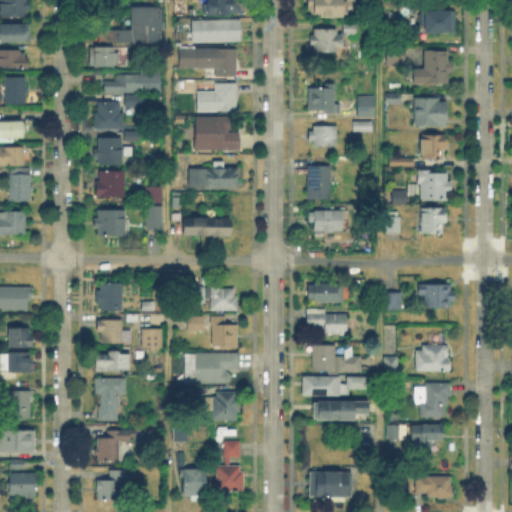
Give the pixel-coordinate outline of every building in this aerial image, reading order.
[(0,0),(29,0),(29,10),(26,10),(26,16),(0,16),(0,0)] [(187,0),(187,16),(175,16),(175,0),(187,0)] [(240,0),(240,14),(227,14),(227,18),(216,18),(216,14),(208,14),(208,0),(240,0)] [(342,0),(342,3),(348,3),(348,16),(342,16),(342,18),(310,18),(310,16),(306,16),(306,5),(310,5),(310,0),(342,0)] [(131,42),(100,42),(100,28),(131,28),(131,5),(163,5),(162,42),(131,42)] [(456,25),(456,33),(424,33),(424,25),(419,25),(420,13),(456,13),(456,25)] [(235,43),(192,43),(192,22),(235,22),(235,43)] [(357,38),(344,38),(344,24),(357,24),(357,38)] [(25,45),(0,45),(0,25),(30,25),(30,43),(25,43),(25,45)] [(336,29),(336,35),(343,35),(343,47),(336,47),(337,47),(337,53),(313,53),(313,50),(312,50),(312,46),(310,46),(310,35),(312,35),(312,29),(336,29)] [(112,62),(112,67),(98,67),(98,62),(90,62),(90,45),(118,45),(117,62),(112,62)] [(404,65),(386,65),(386,48),(404,48),(404,65)] [(0,51),(22,51),(22,52),(26,52),(26,57),(30,57),(30,70),(6,70),(6,66),(0,66),(0,51)] [(237,69),(237,78),(217,78),(217,69),(180,69),(180,51),(237,51),(237,69)] [(448,52),(448,62),(452,62),(451,76),(448,76),(448,83),(414,83),(414,71),(422,71),(422,52),(448,52)] [(147,92),(105,92),(105,81),(117,81),(117,74),(160,74),(160,89),(147,89),(147,92)] [(26,106),(5,106),(5,76),(26,76),(26,106)] [(205,113),(198,113),(199,93),(205,93),(205,86),(223,86),(223,85),(236,85),(236,113),(205,113)] [(335,86),(335,103),(339,103),(339,115),(322,115),(322,110),(309,110),(309,86),(335,86)] [(382,91),(397,91),(397,101),(382,101),(382,91)] [(147,106),(126,106),(126,94),(147,94),(147,106)] [(373,117),(358,117),(358,99),(373,99),(373,117)] [(438,100),(438,104),(446,104),(446,127),(428,127),(428,129),(415,129),(415,127),(414,127),(414,100),(438,100)] [(118,101),(118,113),(123,113),(123,129),(96,128),(96,101),(118,101)] [(0,119),(21,119),(21,124),(28,124),(28,138),(12,138),(12,142),(0,142),(0,119)] [(231,119),(231,133),(240,134),(240,151),(196,151),(196,119),(231,119)] [(350,120),(350,129),(369,129),(369,119),(350,120)] [(371,133),(355,133),(355,124),(371,124),(371,133)] [(337,126),(337,147),(314,146),(314,138),(309,138),(309,131),(314,131),(314,126),(337,126)] [(139,140),(126,140),(126,131),(139,131),(139,140)] [(444,144),(444,162),(423,162),(423,155),(419,155),(419,144),(423,144),(423,136),(449,137),(449,144),(444,144)] [(123,137),(123,145),(132,145),(132,156),(123,156),(123,162),(97,162),(97,149),(98,149),(98,137),(123,137)] [(25,163),(0,163),(0,146),(25,146),(25,163)] [(397,157),(397,160),(413,160),(413,169),(388,168),(388,157),(397,157)] [(184,186),(184,166),(235,166),(235,186),(184,186)] [(330,167),(330,179),(336,179),(336,187),(330,187),(330,200),(307,200),(308,167),(330,167)] [(32,201),(10,201),(10,170),(32,170),(32,201)] [(98,196),(94,196),(94,181),(98,181),(98,173),(126,173),(126,197),(98,196)] [(420,199),(420,176),(447,176),(447,183),(452,183),(452,196),(447,196),(447,202),(421,202),(421,199),(420,199)] [(142,203),(142,186),(162,186),(162,203),(142,203)] [(406,204),(392,204),(392,191),(406,191),(406,204)] [(173,211),(173,193),(181,193),(181,211),(173,211)] [(147,231),(147,207),(163,207),(163,231),(147,231)] [(443,233),(423,233),(423,210),(443,210),(443,233)] [(123,211),(123,234),(97,234),(97,229),(95,229),(95,216),(97,216),(97,211),(123,211)] [(312,212),(341,212),(341,234),(324,234),(323,237),(314,237),(314,235),(312,235),(312,226),(306,226),(306,216),(312,216),(312,212)] [(399,233),(387,233),(387,213),(399,213),(399,233)] [(24,234),(0,233),(0,214),(24,214),(24,234)] [(228,236),(185,236),(185,219),(229,220),(228,236)] [(122,283),(122,309),(101,309),(101,303),(98,303),(98,291),(101,291),(101,283),(122,283)] [(343,302),(309,301),(309,285),(343,285),(343,302)] [(229,286),(229,289),(233,289),(233,299),(235,299),(235,311),(211,311),(211,310),(211,286),(229,286)] [(447,286),(447,292),(454,292),(453,306),(444,306),(444,310),(425,310),(425,306),(424,306),(425,294),(419,294),(419,286),(447,286)] [(28,310),(0,310),(0,288),(31,289),(31,300),(28,300),(28,310)] [(206,303),(193,303),(193,288),(206,288),(206,303)] [(401,310),(384,310),(384,294),(401,294),(401,310)] [(141,314),(141,302),(156,302),(156,314),(141,314)] [(325,310),(325,315),(348,315),(347,334),(327,334),(327,326),(307,326),(307,310),(325,310)] [(204,331),(188,331),(188,318),(204,318),(204,331)] [(224,318),(224,326),(238,326),(238,348),(212,347),(212,318),(224,318)] [(122,332),(122,343),(99,343),(99,332),(96,332),(96,321),(122,321),(122,332)] [(31,347),(10,347),(10,330),(31,330),(31,347)] [(162,349),(142,349),(142,330),(162,330),(162,349)] [(449,353),(449,361),(450,361),(450,370),(449,370),(449,372),(416,372),(416,353),(427,353),(427,345),(449,345),(449,353)] [(335,346),(335,357),(360,357),(360,374),(331,373),(331,371),(313,370),(313,346),(335,346)] [(121,352),(121,357),(128,357),(128,368),(119,368),(119,372),(106,372),(106,368),(97,368),(97,357),(106,357),(106,352),(121,352)] [(29,372),(1,372),(1,354),(29,354),(29,372)] [(229,383),(186,383),(186,354),(206,354),(239,354),(239,370),(229,370),(229,383)] [(399,374),(385,374),(385,359),(399,359),(399,374)] [(341,378),(341,384),(347,384),(347,378),(366,378),(366,390),(350,390),(350,393),(341,393),(341,395),(304,395),(304,378),(341,378)] [(118,393),(118,419),(98,419),(98,393),(96,393),(96,379),(125,379),(125,393),(118,393)] [(443,384),(448,385),(448,411),(443,411),(443,417),(424,417),(424,403),(415,403),(416,390),(424,390),(424,384),(443,384)] [(177,401),(177,389),(193,389),(193,401),(177,401)] [(238,391),(238,402),(242,402),(242,412),(238,412),(238,422),(212,422),(212,410),(207,410),(207,397),(219,397),(219,391),(238,391)] [(30,419),(10,419),(11,392),(30,392),(30,419)] [(352,419),(316,419),(316,403),(367,403),(367,414),(352,414),(352,419)] [(385,438),(385,421),(399,421),(399,439),(385,438)] [(430,452),(412,452),(412,427),(440,427),(440,438),(430,438),(430,452)] [(121,461),(96,461),(96,440),(108,440),(108,430),(134,430),(134,442),(121,442),(121,461)] [(189,443),(173,443),(173,430),(189,430),(189,443)] [(34,442),(34,452),(0,452),(0,431),(34,431),(34,442)] [(231,457),(231,466),(242,466),(242,467),(242,493),(232,493),(232,491),(217,491),(217,466),(224,466),(224,457),(216,457),(216,442),(239,442),(239,457),(231,457)] [(23,470),(9,469),(9,460),(23,460),(23,470)] [(202,468),(202,471),(205,471),(205,494),(202,494),(202,495),(198,495),(198,499),(189,499),(189,495),(184,495),(184,494),(181,494),(181,471),(184,471),(184,468),(202,468)] [(120,479),(120,499),(99,499),(99,488),(96,488),(96,481),(99,481),(99,478),(110,478),(110,471),(127,471),(126,479),(120,479)] [(36,473),(36,499),(9,499),(9,491),(2,491),(2,482),(9,482),(9,473),(36,473)] [(350,497),(309,497),(309,474),(350,474),(350,497)] [(451,478),(451,491),(453,491),(453,499),(434,498),(434,497),(426,497),(426,493),(416,493),(416,477),(451,478)]
